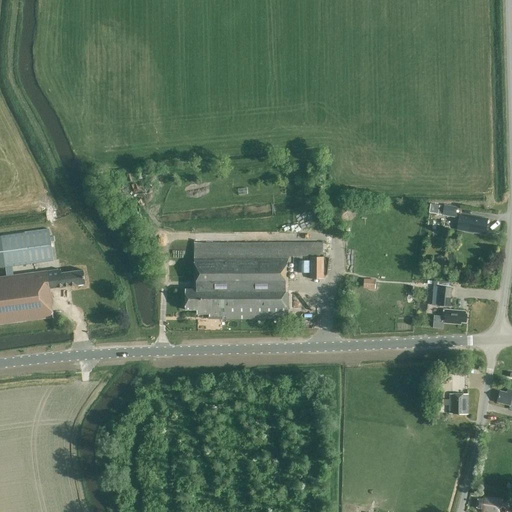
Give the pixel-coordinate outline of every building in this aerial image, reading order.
[(117,181),(125,197),(131,194),(124,178),(117,181)] [(442,215),(444,206),(442,206),(430,204),(429,213),(441,215),(442,215)] [(444,206),(442,215),(457,217),(458,207),(444,205),(444,206)] [(457,230),(486,235),(488,219),(460,214),(457,230)] [(0,267),(54,260),(50,228),(0,234),(0,267)] [(323,254),(323,242),(195,242),(195,289),(185,289),(185,309),(198,309),(198,313),(210,313),(210,318),(288,318),(287,256),(323,254)] [(444,262),(442,256),(434,259),(435,265),(444,262)] [(310,257),(310,279),(324,279),(324,257),(310,257)] [(62,273),(61,270),(0,277),(0,323),(54,317),(50,289),(86,284),(84,270),(62,273)] [(376,280),(364,279),(364,289),(375,290),(376,280)] [(441,287),(439,306),(450,307),(452,288),(441,287)] [(467,323),(468,314),(466,314),(466,311),(444,309),(444,317),(434,317),(434,329),(443,329),(443,324),(461,325),(462,322),(467,323)] [(468,367),(456,367),(456,376),(468,376),(468,367)] [(511,389),(508,389),(507,392),(500,391),(497,403),(510,406),(509,409),(511,409),(511,389)] [(454,415),(465,415),(465,411),(469,411),(468,394),(450,394),(450,406),(451,414),(454,415)] [(503,498),(484,496),(484,500),(479,499),(478,507),(482,507),(481,511),(509,511),(510,511),(501,511),(503,498)]
